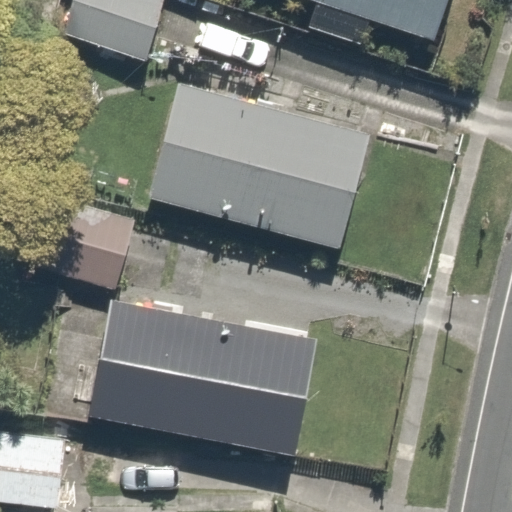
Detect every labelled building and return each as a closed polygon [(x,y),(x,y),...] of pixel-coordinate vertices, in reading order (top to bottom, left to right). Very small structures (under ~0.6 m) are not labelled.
[(151,0),(65,0),(56,31),(135,55),(151,0)] [(315,0),(436,39),(448,0),(315,0)] [(336,251),(367,137),(173,85),(142,199),(336,251)] [(130,213),(44,190),(24,265),(110,288),(130,213)] [(286,452),(311,333),(102,290),(78,409),(286,452)] [(51,432),(0,425),(0,511),(25,511),(26,503),(42,505),(51,432)]
